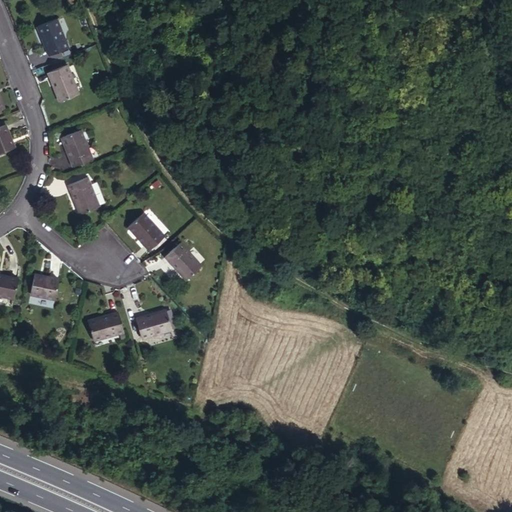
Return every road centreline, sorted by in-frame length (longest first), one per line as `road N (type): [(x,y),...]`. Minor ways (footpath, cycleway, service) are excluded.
road 1 (residential): [(0,30),(37,121),(29,180),(14,207)]
road 2 (trunk): [(130,511),(0,455)]
